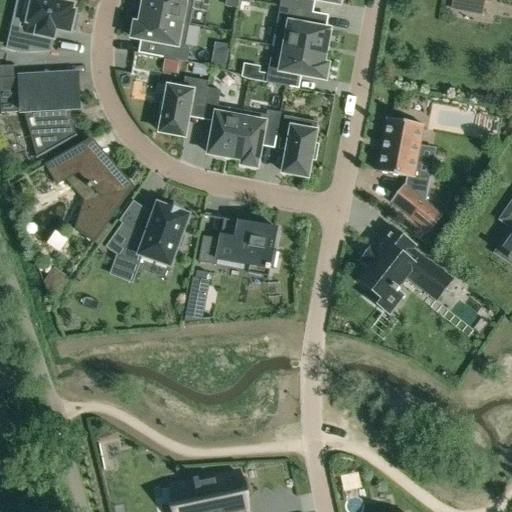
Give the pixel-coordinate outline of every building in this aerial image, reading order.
[(74,5),(49,0),(32,0),(25,32),(11,29),(7,49),(22,53),(36,52),(39,37),(54,40),(56,30),(71,33),(71,31),(75,32),(79,15),(75,14),(76,12),(73,11),(74,5)] [(144,0),(141,15),(189,24),(193,0),(194,0),(198,1),(198,0),(144,0)] [(226,0),(225,7),(229,7),(238,9),(239,0),(226,0)] [(281,0),(280,6),(304,11),(306,0),(317,0),(339,4),(340,0),(281,0)] [(280,6),(273,45),(325,54),(330,30),(302,24),(304,11),(280,6)] [(132,38),(164,44),(162,58),(164,58),(181,61),(187,63),(189,49),(184,48),(189,24),(141,15),(140,25),(135,24),(132,38)] [(215,43),(211,64),(213,64),(219,67),(225,69),(226,61),(229,46),(215,43)] [(323,64),(325,54),(273,45),(272,47),(279,48),(277,61),(270,59),(266,83),(291,87),(293,74),(325,80),(328,65),(323,64)] [(181,61),(164,58),(162,71),(178,74),(181,61)] [(210,67),(195,64),(193,75),(208,78),(210,67)] [(267,74),(259,73),(257,81),(266,83),(267,74)] [(0,96),(1,114),(34,112),(46,152),(36,158),(36,159),(77,136),(76,135),(75,136),(70,120),(71,120),(71,118),(68,118),(68,110),(80,109),(74,90),(68,90),(67,75),(0,78),(0,96)] [(190,105),(203,107),(207,88),(208,82),(185,78),(183,85),(169,82),(166,100),(162,99),(159,114),(163,114),(160,133),(184,137),(190,105)] [(207,88),(203,107),(202,113),(216,116),(208,154),(233,159),(242,111),(218,107),(221,91),(207,88)] [(242,111),(233,159),(243,161),(242,165),(257,168),(263,136),(276,138),(281,113),(267,111),(265,123),(243,119),(244,112),(242,111)] [(283,173),(307,177),(311,159),(315,160),(318,146),(314,145),(318,123),(284,116),(280,139),(289,141),(283,173)] [(415,175),(420,146),(424,125),(388,119),(378,172),(407,177),(405,187),(403,186),(398,193),(391,202),(424,227),(430,232),(443,216),(436,211),(426,203),(427,193),(430,178),(415,175)] [(91,140),(46,165),(57,185),(58,184),(58,183),(79,171),(90,183),(87,186),(89,189),(92,186),(101,196),(77,229),(76,230),(94,243),(133,187),(91,140)] [(167,208),(158,205),(147,236),(138,233),(123,222),(105,248),(120,258),(121,257),(139,263),(142,255),(170,266),(177,247),(181,248),(186,236),(181,234),(188,216),(179,213),(180,210),(168,205),(167,208)] [(511,205),(502,219),(511,225),(511,238),(503,252),(510,256),(508,259),(511,262),(511,261),(511,205)] [(267,277),(267,279),(268,280),(270,268),(276,269),(279,251),(274,250),(278,229),(256,225),(256,229),(223,222),(220,240),(203,236),(198,262),(216,265),(217,260),(249,266),(247,273),(267,277)] [(437,300),(451,282),(410,250),(414,245),(391,227),(375,249),(372,247),(361,260),(364,262),(363,264),(369,269),(359,282),(370,291),(366,296),(388,313),(402,295),(398,292),(399,290),(397,288),(407,276),(437,300)] [(207,274),(196,272),(194,280),(205,282),(207,274)] [(193,480),(172,484),(174,494),(177,511),(246,511),(244,499),(247,499),(243,479),(240,480),(239,474),(199,482),(198,479),(193,480)]
